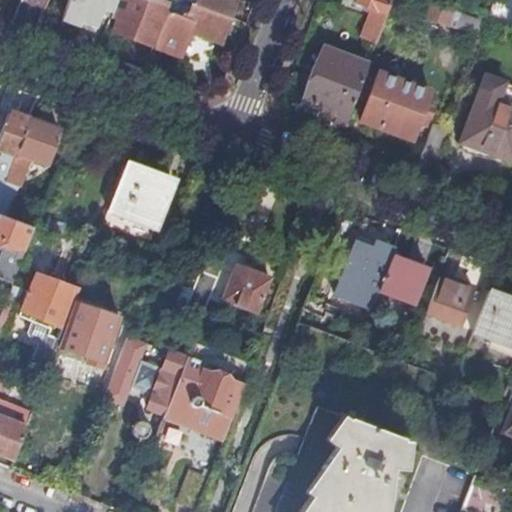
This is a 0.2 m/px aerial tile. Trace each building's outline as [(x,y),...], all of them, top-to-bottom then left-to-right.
[(22,0),(13,26),(34,34),(45,0),(22,0)] [(112,15),(117,0),(70,0),(62,23),(79,29),(80,25),(95,31),(102,11),(112,15)] [(117,0),(112,15),(111,20),(117,22),(113,33),(151,48),(167,5),(153,0),(125,0),(125,1),(122,0),(117,0)] [(173,0),(194,7),(229,20),(234,6),(228,3),(229,0),(173,0)] [(377,46),(394,0),(359,0),(358,5),(378,13),(377,17),(372,16),(362,40),(377,46)] [(479,40),(484,24),(432,5),(427,21),(479,40)] [(220,45),(229,20),(194,7),(191,16),(185,14),(183,19),(169,14),(157,49),(181,58),(186,41),(195,36),(220,45)] [(321,117),(347,127),(370,67),(325,50),(305,103),(323,111),(321,117)] [(362,124),(413,144),(419,129),(427,131),(435,113),(427,110),(433,95),(381,75),(362,124)] [(511,109),(500,105),(505,90),(507,85),(488,78),(463,144),(511,163),(511,109)] [(500,105),(511,109),(511,106),(511,92),(505,90),(500,105)] [(0,201),(6,185),(29,123),(8,115),(0,138),(0,159),(3,161),(0,167),(0,201)] [(60,135),(29,123),(6,185),(18,189),(29,159),(48,167),(60,135)] [(416,175),(432,181),(450,134),(434,128),(416,175)] [(94,140),(71,131),(59,161),(82,170),(94,140)] [(159,180),(125,168),(108,213),(156,230),(169,197),(156,192),(159,180)] [(0,216),(0,241),(19,248),(14,263),(20,266),(33,229),(0,216)] [(184,253),(163,245),(155,268),(167,273),(173,269),(177,270),(184,253)] [(390,260),(394,252),(374,245),(372,253),(354,246),(335,297),(372,310),(378,294),(389,265),(390,260)] [(240,258),(227,252),(217,280),(209,298),(258,316),(271,281),(236,269),(240,258)] [(425,273),(390,260),(389,265),(423,278),(425,273)] [(423,278),(389,265),(378,294),(414,306),(423,278)] [(209,298),(217,280),(199,274),(183,325),(198,330),(209,298)] [(76,299),(78,292),(36,277),(30,293),(28,292),(26,298),(28,299),(21,318),(54,331),(51,338),(48,337),(43,349),(55,353),(57,348),(74,303),(76,299)] [(455,293),(456,287),(439,279),(426,315),(458,327),(469,298),(455,293)] [(472,293),(456,287),(455,293),(469,298),(472,293)] [(511,301),(489,293),(473,335),(511,348),(511,301)] [(8,298),(0,318),(0,338),(4,340),(18,302),(8,298)] [(90,305),(76,299),(74,303),(88,309),(90,305)] [(74,303),(57,348),(87,360),(105,367),(122,323),(88,309),(74,303)] [(100,399),(121,407),(145,344),(125,336),(100,399)] [(163,422),(165,417),(186,360),(173,355),(149,417),(163,422)] [(224,440),(244,387),(202,371),(204,366),(187,359),(186,360),(165,417),(224,440)] [(0,418),(27,428),(45,379),(19,369),(4,410),(0,408),(0,370),(3,362),(0,360),(0,418)] [(103,373),(105,367),(87,360),(85,365),(103,373)] [(0,465),(12,471),(27,428),(0,418),(0,465)] [(398,473),(403,442),(348,421),(329,448),(337,451),(319,476),(326,479),(308,503),(315,507),(311,511),(379,511),(381,500),(388,502),(392,472),(398,473)] [(143,423),(139,423),(135,425),(133,428),(133,432),(133,435),(136,439),(139,440),(143,440),(146,439),(149,436),(150,433),(150,428),(148,425),(143,423)] [(197,511),(209,478),(189,470),(177,503),(197,511)] [(461,507),(474,511),(490,511),(498,489),(470,480),(461,507)]
